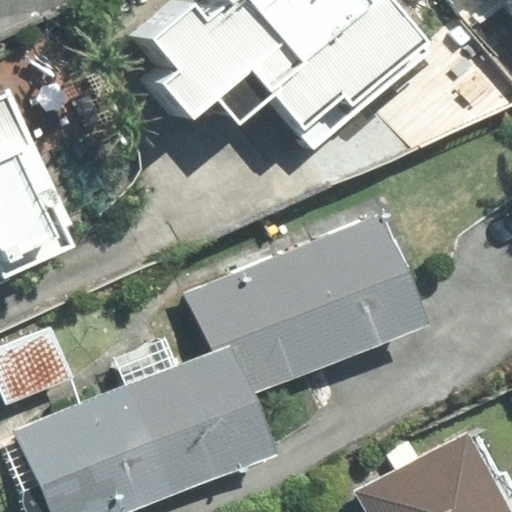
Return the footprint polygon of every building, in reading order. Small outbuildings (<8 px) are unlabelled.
[(246,98),(292,153),(413,53),(368,0),(188,0),(116,61),(167,122),(189,104),(209,128),(246,98)] [(511,0),(494,0),(511,24),(511,0)] [(0,278),(54,255),(0,131),(0,278)] [(198,345),(0,421),(0,448),(24,511),(130,511),(254,465),(229,400),(407,332),(358,208),(173,280),(198,345)] [(488,511),(439,434),(340,495),(350,511),(488,511)]
